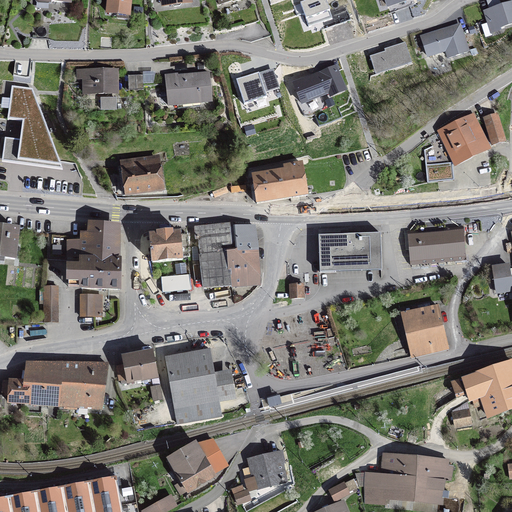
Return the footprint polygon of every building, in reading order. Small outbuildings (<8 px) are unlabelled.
[(117,13),(117,18),(128,19),(130,0),(108,0),(108,12),(117,13)] [(332,19),(325,0),(310,0),(293,6),(297,16),(304,14),(308,27),(332,19)] [(386,0),(390,13),(405,8),(401,0),(386,0)] [(488,23),(491,32),(500,29),(500,27),(511,23),(511,3),(486,12),(490,22),(488,23)] [(254,7),(240,11),(245,26),(259,21),(254,7)] [(49,23),(33,22),(32,38),(48,39),(49,23)] [(449,58),(468,52),(463,38),(455,40),(452,28),(422,38),(428,56),(446,51),(449,58)] [(372,56),(377,72),(411,61),(406,45),(372,56)] [(274,67),(236,79),(244,104),(267,97),(265,92),(280,87),(274,67)] [(321,73),(294,84),(302,104),(329,93),(330,96),(345,90),(337,71),(322,77),(321,73)] [(85,94),(116,93),(116,72),(94,73),(94,72),(85,72),(85,94)] [(178,75),(166,77),(169,106),(211,101),(208,74),(178,77),(178,75)] [(143,75),(128,76),(129,90),(143,90),(143,75)] [(0,118),(22,122),(46,125),(34,94),(29,93),(30,89),(12,86),(8,114),(0,113),(0,118)] [(115,99),(101,99),(101,109),(115,109),(115,99)] [(440,132),(444,141),(454,162),(455,165),(488,149),(471,113),(462,117),(463,120),(450,127),(449,124),(440,129),(442,131),(440,132)] [(504,142),(496,115),(485,118),(493,146),(504,142)] [(59,162),(46,125),(22,122),(20,140),(5,138),(2,157),(19,160),(20,157),(59,162)] [(77,139),(88,139),(88,134),(85,134),(85,131),(77,131),(77,139)] [(453,163),(454,162),(444,141),(424,150),(427,183),(454,181),(453,163)] [(121,167),(125,196),(163,190),(159,161),(121,167)] [(287,171),(252,177),(257,204),(308,196),(302,164),(287,167),(287,171)] [(119,290),(119,235),(116,228),(89,225),(88,233),(82,233),(82,245),(77,245),(77,241),(68,241),(68,256),(81,256),(81,267),(68,267),(68,280),(80,280),(81,288),(119,290)] [(254,226),(235,228),(237,251),(257,250),(254,226)] [(465,260),(462,227),(408,232),(411,265),(465,260)] [(0,257),(14,259),(17,231),(0,228),(0,257)] [(198,239),(200,255),(229,251),(237,251),(235,228),(195,231),(196,239),(198,239)] [(182,258),(190,257),(187,234),(180,235),(180,232),(172,233),(171,232),(158,233),(158,234),(150,235),(152,263),(182,260),(182,258)] [(381,234),(318,236),(320,272),(382,270),(381,234)] [(257,250),(237,251),(229,251),(231,286),(260,284),(257,250)] [(200,255),(203,288),(231,286),(229,251),(200,255)] [(497,293),(511,291),(508,266),(493,268),(497,293)] [(185,290),(184,275),(161,277),(163,293),(185,290)] [(290,285),(291,299),(303,298),(303,284),(290,285)] [(44,287),(44,322),(58,322),(58,287),(44,287)] [(94,317),(94,295),(80,295),(80,316),(94,317)] [(411,357),(447,348),(438,306),(419,311),(418,307),(413,308),(414,311),(402,314),(411,357)] [(127,383),(157,377),(152,351),(123,357),(124,365),(117,367),(120,381),(126,379),(127,383)] [(190,354),(165,359),(177,424),(221,416),(214,375),(195,379),(190,354)] [(484,403),(489,417),(511,408),(511,362),(511,361),(474,374),(475,376),(452,383),(457,397),(468,391),(471,400),(472,400),(475,407),(484,403)] [(59,405),(63,364),(27,363),(27,365),(26,372),(21,402),(59,405)] [(63,364),(59,405),(64,405),(64,409),(67,409),(68,407),(102,409),(108,365),(63,364)] [(8,402),(21,402),(26,372),(23,372),(22,382),(10,381),(9,382),(3,382),(3,392),(9,393),(8,402)] [(154,401),(162,400),(160,385),(152,387),(154,401)] [(280,397),(280,394),(267,398),(269,407),(282,404),(282,402),(280,397)] [(469,423),(466,412),(453,414),(455,426),(469,423)] [(195,443),(168,459),(188,492),(214,476),(195,443)] [(284,463),(282,452),(248,459),(254,478),(246,481),(249,492),(286,481),(282,464),(284,463)] [(442,503),(448,460),(385,455),(382,470),(387,470),(387,475),(386,487),(385,498),(412,500),(442,503)] [(386,487),(387,475),(366,473),(356,473),(359,486),(366,486),(366,503),(386,505),(386,507),(411,510),(412,500),(385,498),(386,487)] [(0,511),(138,511),(135,490),(119,493),(116,477),(12,496),(12,494),(7,495),(6,490),(5,489),(0,490),(0,511)] [(335,500),(348,493),(344,484),(330,491),(335,500)] [(232,490),(233,492),(230,493),(235,507),(238,505),(238,504),(247,501),(241,487),(232,490)] [(144,511),(164,511),(175,507),(170,498),(144,511)] [(324,510),(318,511),(346,511),(342,502),(328,508),(327,505),(323,507),(324,510)]
